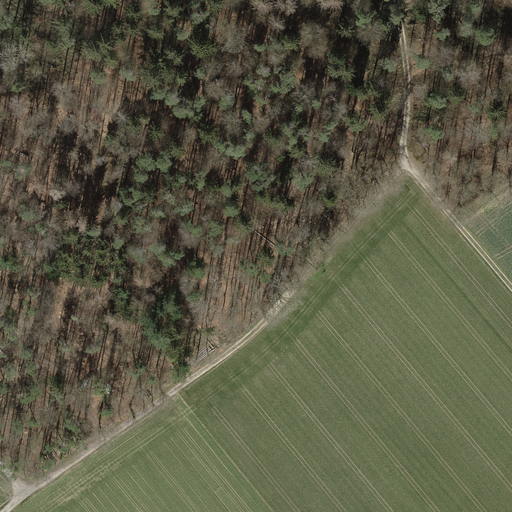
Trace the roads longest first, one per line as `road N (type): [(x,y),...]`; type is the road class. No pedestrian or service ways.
road 1 (track): [(407,162),(233,349),(3,511)]
road 2 (track): [(407,162),(407,57),(396,0)]
road 3 (track): [(511,287),(407,162)]
